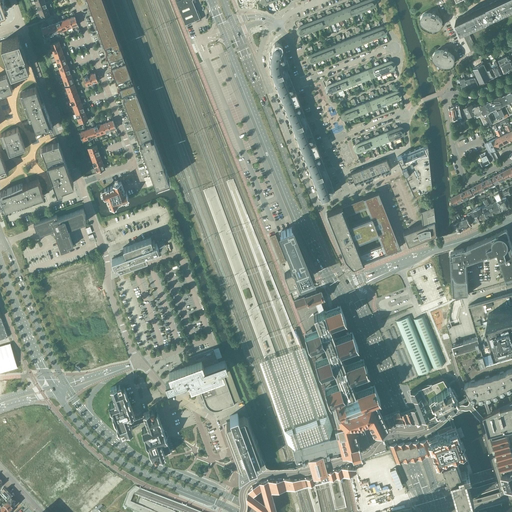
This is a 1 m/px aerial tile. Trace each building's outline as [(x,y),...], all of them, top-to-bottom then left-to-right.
[(88,0),(104,43),(105,43),(121,37),(106,0),(88,0)] [(175,0),(185,24),(196,20),(197,21),(201,19),(198,10),(196,10),(193,2),(194,2),(195,0),(175,0)] [(356,4),(353,5),(357,13),(361,11),(356,0),(355,0),(356,0),(355,1),(356,4)] [(356,0),(361,11),(366,10),(363,1),(360,2),(359,0),(356,0)] [(365,0),(366,0),(363,1),(366,10),(371,8),(367,0),(365,0)] [(511,0),(497,0),(456,20),(461,31),(511,6),(511,0)] [(348,3),(347,3),(352,15),(357,13),(353,5),(351,6),(349,3),(348,3)] [(337,11),(334,12),(338,21),(342,19),(338,7),(337,8),(336,9),(337,11)] [(339,7),(338,7),(342,19),(347,17),(344,9),(341,10),(340,7),(339,7)] [(329,10),(328,11),(333,23),(338,21),(334,12),(331,14),(330,11),(329,10)] [(427,13),(425,13),(424,13),(422,15),(421,16),(421,19),(421,21),(422,23),(425,26),(429,28),(433,29),(437,29),(439,28),(441,26),(442,24),(442,22),(442,20),(441,19),(440,18),(439,17),(438,16),(436,15),(435,14),(435,13),(435,12),(434,11),(433,12),(433,13),(431,13),(429,13),(427,13)] [(320,14),(319,15),(323,26),(328,25),(325,16),(322,17),(321,15),(320,14)] [(310,18),(309,18),(314,30),(319,28),(315,20),(313,21),(311,18),(310,18)] [(305,34),(300,22),(299,23),(298,24),(299,26),(298,27),(297,28),(297,29),(296,30),(296,31),(297,32),(297,33),(298,34),(299,34),(299,35),(300,35),(301,35),(302,35),(305,34)] [(301,22),(300,22),(305,34),(309,32),(306,24),(303,25),(302,22),(301,22)] [(48,26),(46,26),(50,35),(50,36),(55,35),(54,33),(51,24),(48,26)] [(42,28),(45,37),(45,36),(50,35),(46,26),(42,28)] [(374,29),(369,31),(372,39),(377,37),(374,29)] [(19,35),(0,42),(0,45),(8,69),(9,68),(11,73),(26,68),(27,71),(32,69),(29,60),(27,61),(24,51),(25,51),(19,35)] [(360,35),(355,37),(358,45),(363,43),(360,35)] [(104,43),(103,44),(105,49),(106,49),(109,56),(111,62),(111,63),(116,77),(117,77),(119,84),(121,92),(122,91),(134,86),(119,44),(123,43),(121,37),(105,43),(104,43)] [(355,37),(350,39),(353,47),(358,45),(355,37)] [(350,39),(345,40),(349,49),(353,47),(350,39)] [(345,40),(340,42),(344,51),(349,49),(345,40)] [(292,83),(286,68),(288,67),(289,66),(289,65),(287,62),(282,48),(282,47),(282,46),(282,45),(282,44),(281,44),(281,43),(280,43),(280,42),(279,42),(278,42),(277,42),(276,42),(275,42),(274,43),(273,44),(273,45),(272,47),(272,48),(271,50),(271,51),(271,52),(270,53),(270,57),(270,59),(270,60),(270,61),(270,63),(270,64),(270,65),(270,66),(271,68),(271,69),(271,70),(272,72),(272,74),(278,90),(283,101),(297,96),(292,83)] [(331,46),(326,48),(330,56),(334,54),(331,46)] [(326,48),(321,50),(325,58),(330,56),(326,48)] [(437,50),(435,52),(433,53),(433,56),(433,58),(434,60),(437,63),(441,65),(445,66),(449,65),(452,65),(453,63),(454,61),(455,59),(454,57),(454,56),(453,55),(451,54),(450,53),(449,52),(447,51),(448,50),(447,49),(447,48),(446,48),(445,49),(445,50),(443,50),(441,50),(439,50),(438,50),(437,50)] [(317,52),(312,53),(315,62),(320,60),(317,52)] [(498,59),(504,71),(508,69),(508,70),(511,69),(511,68),(511,67),(511,60),(511,58),(509,59),(507,55),(498,59)] [(385,63),(382,64),(386,74),(391,73),(390,70),(385,58),(384,59),(384,60),(385,63)] [(386,58),(385,58),(390,70),(392,69),(393,69),(393,68),(394,67),(395,66),(394,64),(394,62),(392,61),(391,61),(390,61),(389,61),(387,58),(386,58)] [(491,78),(487,70),(484,63),(483,61),(482,62),(480,58),(471,63),(473,68),(480,83),(491,78)] [(495,63),(491,65),(496,75),(497,75),(498,75),(499,75),(500,74),(499,74),(502,72),(495,58),(493,59),(495,63)] [(375,66),(372,67),(376,76),(380,74),(376,62),(375,63),(374,64),(375,66)] [(376,62),(380,74),(381,76),(386,74),(382,64),(379,65),(378,62),(377,62),(376,62)] [(491,68),(487,70),(491,78),(496,75),(491,65),(490,62),(488,63),(490,67),(491,67),(491,68)] [(367,65),(366,66),(371,78),(376,76),(372,67),(369,68),(368,66),(367,65)] [(366,70),(363,71),(366,79),(371,78),(366,66),(365,66),(365,67),(366,70)] [(358,69),(357,70),(361,81),(366,79),(363,71),(360,72),(359,70),(358,69)] [(356,74),(353,75),(357,83),(361,81),(357,70),(356,70),(355,71),(356,74)] [(347,77),(344,79),(347,87),(352,85),(347,73),(346,74),(346,75),(347,77)] [(348,73),(347,73),(352,85),(357,83),(353,75),(350,76),(349,73),(348,73)] [(465,86),(467,86),(465,79),(464,73),(461,74),(458,75),(460,79),(457,80),(458,84),(461,83),(462,87),(463,88),(465,87),(465,86)] [(6,74),(0,76),(0,94),(12,90),(6,74)] [(470,79),(472,86),(472,88),(473,88),(474,88),(476,88),(476,87),(477,87),(479,86),(478,83),(474,74),(469,75),(470,79)] [(337,81),(334,82),(338,91),(342,89),(338,77),(337,77),(336,78),(337,81)] [(339,77),(338,77),(342,89),(347,87),(344,79),(341,80),(340,77),(339,77)] [(329,80),(328,81),(333,92),(338,91),(334,82),(331,83),(330,81),(329,80)] [(53,127),(38,86),(20,92),(30,118),(32,117),(37,133),(53,127)] [(121,92),(122,95),(123,94),(139,137),(153,132),(136,86),(122,91),(121,92)] [(388,93),(391,102),(392,104),(397,102),(396,100),(393,92),(388,93)] [(499,96),(503,105),(506,104),(511,115),(511,113),(511,107),(505,93),(503,94),(502,94),(501,94),(500,95),(499,96)] [(283,101),(303,152),(317,146),(297,96),(283,101)] [(495,98),(493,99),(501,117),(504,115),(504,117),(508,116),(507,114),(505,115),(501,106),(503,105),(499,96),(498,96),(497,96),(496,96),(495,97),(495,98)] [(379,97),(374,99),(377,107),(382,105),(379,97)] [(374,99),(369,101),(372,109),(377,107),(374,99)] [(487,102),(486,102),(496,122),(499,120),(498,118),(501,117),(493,99),(490,100),(489,100),(487,101),(487,102)] [(369,101),(364,103),(368,111),(372,109),(369,101)] [(482,104),(480,105),(490,125),(496,122),(486,102),(484,102),(483,102),(482,104)] [(364,103),(360,105),(363,113),(368,111),(364,103)] [(464,111),(461,112),(459,103),(458,103),(456,103),(456,104),(455,104),(451,105),(454,118),(455,120),(458,120),(458,118),(462,118),(465,117),(464,111)] [(472,105),(476,112),(477,116),(480,114),(486,127),(490,125),(480,105),(479,103),(477,104),(476,104),(475,104),(472,105)] [(471,114),(476,112),(472,105),(472,104),(470,105),(469,104),(466,105),(466,106),(464,107),(469,117),(472,115),(471,114)] [(360,105),(355,106),(358,115),(363,113),(360,105)] [(355,106),(350,108),(353,117),(358,115),(355,106)] [(350,108),(345,110),(349,118),(353,117),(350,108)] [(394,129),(391,130),(395,138),(399,136),(395,124),(394,125),(393,126),(394,129)] [(396,124),(395,124),(399,136),(402,135),(403,135),(403,134),(404,133),(404,131),(404,130),(403,128),(401,127),(400,127),(399,127),(398,127),(397,124),(396,124)] [(17,128),(0,134),(0,135),(2,140),(4,139),(9,154),(25,149),(17,128)] [(385,132),(382,133),(385,142),(390,140),(385,128),(384,129),(384,130),(385,132)] [(386,128),(385,128),(390,140),(395,138),(391,130),(388,131),(387,128),(386,128)] [(500,129),(498,130),(504,144),(506,143),(506,144),(508,143),(508,142),(509,141),(505,133),(503,135),(500,129)] [(498,137),(496,138),(500,147),(502,146),(502,144),(504,144),(498,130),(496,131),(498,137)] [(377,131),(376,132),(380,144),(385,142),(382,133),(379,135),(378,132),(377,131)] [(139,137),(137,138),(138,141),(140,140),(155,183),(169,178),(153,132),(139,137)] [(375,136),(372,137),(376,146),(380,144),(376,132),(375,132),(374,133),(375,136)] [(367,135),(366,136),(371,147),(376,146),(372,137),(369,138),(368,136),(367,135)] [(48,145),(41,148),(47,163),(48,163),(50,168),(49,168),(49,169),(50,168),(51,173),(56,189),(57,191),(63,189),(62,187),(73,183),(57,136),(46,140),(48,145)] [(366,140),(363,141),(366,149),(371,147),(366,136),(365,136),(365,137),(366,140)] [(500,147),(496,138),(485,143),(490,154),(493,153),(492,149),(494,148),(496,149),(499,148),(500,147)] [(361,151),(357,139),(356,140),(355,141),(356,144),(355,144),(354,145),(354,146),(353,147),(353,148),(353,149),(354,149),(354,150),(355,151),(356,152),(357,152),(358,152),(359,152),(360,152),(361,151)] [(358,139),(357,139),(361,151),(366,149),(363,141),(360,142),(359,139),(358,139)] [(403,165),(401,166),(404,172),(405,175),(414,194),(431,186),(427,144),(412,150),(397,157),(398,158),(398,160),(399,159),(400,161),(401,160),(403,165)] [(332,184),(322,159),(317,146),(303,152),(321,198),(335,192),(331,184),(332,184)] [(490,162),(487,155),(485,152),(480,154),(483,160),(481,161),(483,166),(485,164),(486,165),(488,164),(488,163),(490,162)] [(386,158),(382,160),(386,171),(389,170),(391,170),(386,158)] [(382,160),(377,162),(382,173),(386,171),(382,160)] [(377,162),(373,164),(377,175),(382,173),(377,162)] [(373,164),(368,165),(373,176),(377,175),(373,164)] [(368,165),(364,167),(368,178),(373,176),(368,165)] [(364,167),(359,169),(364,180),(368,178),(364,167)] [(359,169),(355,171),(359,182),(364,180),(359,169)] [(502,171),(501,171),(505,179),(510,176),(506,169),(504,170),(502,170),(502,171)] [(359,182),(355,171),(350,172),(355,184),(356,183),(359,182)] [(499,173),(497,174),(500,181),(505,179),(501,171),(501,172),(500,171),(499,172),(499,173)] [(500,181),(497,174),(495,175),(494,175),(492,175),(492,176),(495,184),(500,181)] [(488,178),(486,179),(489,187),(494,184),(491,177),(490,177),(489,177),(488,178)] [(37,178),(0,191),(0,203),(2,209),(44,193),(44,192),(43,193),(37,178)] [(481,182),(485,189),(489,187),(486,179),(484,180),(483,180),(482,181),(481,182)] [(114,186),(102,190),(103,192),(104,195),(105,198),(107,197),(109,203),(110,206),(110,207),(112,206),(116,205),(118,204),(117,202),(124,200),(128,199),(129,198),(126,191),(125,191),(121,181),(119,182),(115,183),(113,184),(114,186)] [(478,183),(476,184),(480,192),(485,189),(481,182),(480,182),(478,183)] [(480,192),(476,184),(474,185),(473,185),(472,186),(472,187),(471,187),(475,194),(480,192)] [(502,189),(503,191),(500,192),(501,193),(503,192),(504,195),(507,194),(509,197),(511,196),(511,198),(511,197),(511,192),(509,186),(502,189)] [(467,189),(465,190),(469,197),(474,195),(470,187),(470,188),(469,187),(467,188),(467,189)] [(461,192),(460,192),(464,200),(469,197),(465,190),(463,191),(462,191),(461,191),(461,192)] [(346,258),(351,264),(352,265),(353,265),(354,265),(357,264),(360,262),(360,263),(361,262),(364,261),(365,261),(365,260),(368,259),(369,259),(372,258),(373,258),(373,257),(376,256),(377,256),(380,255),(380,254),(384,253),(387,252),(388,251),(391,250),(392,250),(395,248),(395,249),(396,248),(399,247),(400,247),(400,246),(398,243),(399,243),(398,242),(397,239),(397,238),(396,238),(395,235),(395,234),(394,231),(394,230),(393,230),(392,227),(392,226),(392,227),(391,223),(387,215),(386,212),(386,211),(384,208),(385,208),(384,207),(383,204),(383,203),(381,200),(382,200),(381,199),(380,196),(380,195),(378,192),(378,191),(377,192),(374,193),(373,193),(370,195),(370,194),(369,195),(370,195),(366,196),(363,198),(362,197),(362,198),(359,199),(358,199),(355,201),(354,201),(351,202),(350,202),(350,203),(347,204),(346,204),(343,205),(342,205),(342,206),(339,207),(338,207),(335,208),(334,209),(331,210),(330,210),(327,211),(326,212),(327,212),(328,215),(328,216),(329,216),(330,219),(330,220),(331,223),(331,224),(332,224),(333,227),(333,228),(334,231),(334,232),(335,232),(336,235),(336,236),(337,239),(338,240),(339,243),(339,244),(341,247),(340,247),(341,248),(342,251),(344,255),(344,256),(345,257),(346,258)] [(457,194),(456,195),(459,202),(464,200),(460,192),(460,193),(459,192),(458,193),(457,194)] [(495,195),(502,210),(502,209),(511,205),(506,195),(502,198),(499,193),(495,195)] [(459,202),(456,195),(454,196),(453,196),(451,196),(451,197),(450,197),(453,202),(452,202),(453,204),(454,204),(454,205),(459,202)] [(489,197),(492,203),(494,206),(497,212),(502,209),(497,201),(494,202),(491,197),(489,197)] [(487,199),(485,200),(492,214),(492,215),(497,212),(494,206),(492,203),(489,205),(487,199)] [(492,214),(485,200),(483,201),(486,206),(483,208),(487,217),(492,214)] [(403,231),(408,244),(434,233),(433,233),(433,230),(433,226),(433,225),(433,219),(431,205),(420,209),(425,223),(403,231)] [(476,209),(472,210),(475,216),(477,219),(478,221),(483,219),(487,217),(481,206),(478,207),(478,206),(475,208),(476,209)] [(56,214),(33,222),(36,230),(38,230),(40,234),(53,229),(61,252),(69,249),(69,247),(73,245),(68,232),(70,231),(69,228),(86,222),(84,217),(86,216),(83,208),(57,218),(56,214)] [(475,216),(472,210),(468,213),(472,222),(477,219),(475,216)] [(466,227),(461,217),(459,212),(451,216),(454,223),(455,225),(453,226),(456,232),(463,229),(462,229),(466,227)] [(462,217),(461,217),(466,227),(471,225),(467,217),(463,219),(462,217)] [(292,227),(280,232),(281,235),(294,269),(284,273),(288,283),(289,284),(304,278),(310,273),(311,272),(311,270),(311,269),(310,268),(309,268),(308,267),(307,265),(305,262),(306,262),(305,261),(308,260),(295,235),(293,230),(292,227)] [(511,280),(511,245),(511,241),(509,236),(506,228),(501,230),(492,236),(467,247),(467,248),(457,251),(455,253),(454,252),(453,254),(454,254),(453,256),(451,256),(454,295),(456,295),(456,297),(457,297),(463,295),(463,294),(469,294),(467,261),(498,250),(506,278),(507,282),(511,280)] [(275,234),(270,236),(280,264),(286,261),(275,234)] [(156,242),(152,244),(152,243),(153,243),(151,237),(123,247),(125,253),(125,252),(126,253),(112,259),(114,264),(118,263),(118,264),(119,270),(144,261),(147,260),(145,253),(159,248),(157,245),(157,244),(156,242)] [(325,298),(321,289),(304,296),(293,300),(297,309),(308,305),(325,298)] [(465,377),(471,390),(473,391),(476,393),(479,394),(490,392),(498,388),(511,382),(511,292),(469,305),(478,337),(452,345),(465,377)] [(345,318),(340,304),(339,304),(340,304),(324,310),(319,312),(313,314),(317,323),(318,327),(305,332),(304,332),(310,347),(324,342),(329,354),(315,359),(320,374),(321,374),(334,369),(339,381),(325,386),(324,386),(330,402),(330,401),(331,400),(337,423),(336,423),(337,426),(334,427),(336,433),(337,433),(337,436),(342,451),(342,454),(344,453),(352,452),(356,451),(355,446),(363,445),(356,422),(362,420),(370,417),(376,431),(388,425),(387,425),(383,416),(375,399),(379,398),(380,398),(378,393),(374,383),(373,383),(374,383),(355,390),(350,378),(368,371),(369,371),(363,356),(362,356),(363,357),(345,364),(340,351),(357,344),(357,345),(358,345),(352,329),(351,330),(352,330),(334,337),(330,324),(345,318)] [(424,314),(415,318),(433,368),(443,364),(435,343),(436,343),(435,340),(434,341),(424,314)] [(418,375),(431,369),(432,369),(410,315),(398,320),(396,321),(418,375)] [(10,344),(0,346),(0,373),(18,368),(10,344)] [(172,378),(169,379),(166,381),(168,387),(173,385),(174,386),(175,386),(176,387),(177,387),(178,388),(179,388),(180,388),(181,388),(182,388),(183,387),(184,387),(191,385),(191,386),(198,383),(199,388),(204,401),(205,403),(205,404),(206,405),(206,406),(207,407),(208,408),(209,409),(210,409),(211,410),(212,410),(213,411),(214,411),(215,411),(216,411),(217,411),(218,410),(219,410),(234,405),(223,374),(224,374),(222,368),(221,369),(220,368),(223,367),(227,365),(225,359),(221,360),(218,361),(213,348),(188,357),(190,364),(169,372),(171,378),(172,377),(172,378)] [(433,415),(441,409),(455,402),(455,401),(457,400),(454,394),(448,385),(446,386),(446,385),(442,378),(410,391),(421,418),(422,418),(422,420),(425,419),(433,415)] [(115,401),(109,403),(119,431),(124,429),(124,428),(125,428),(127,432),(130,431),(132,430),(131,427),(147,422),(145,417),(136,420),(134,414),(124,386),(119,388),(119,389),(118,389),(116,385),(111,387),(115,401)] [(511,396),(500,404),(493,407),(483,412),(498,467),(500,475),(505,490),(511,487),(511,396)] [(412,409),(409,409),(414,422),(421,419),(417,407),(412,409)] [(404,411),(400,413),(404,423),(414,422),(409,409),(404,411)] [(399,410),(392,412),(396,422),(404,423),(400,413),(399,410)] [(147,427),(142,429),(152,456),(157,454),(158,453),(159,457),(165,455),(165,454),(170,452),(166,440),(167,439),(157,412),(151,414),(152,414),(150,415),(149,411),(143,413),(145,417),(147,422),(149,427),(147,427)] [(225,426),(224,427),(225,430),(226,430),(227,432),(226,432),(228,437),(229,437),(230,439),(229,439),(231,444),(232,444),(232,446),(231,446),(232,448),(232,449),(233,451),(234,451),(235,453),(234,453),(236,458),(237,458),(237,460),(236,460),(238,464),(239,465),(242,466),(243,466),(243,467),(244,467),(245,472),(264,465),(263,463),(263,462),(261,457),(261,456),(262,456),(261,455),(262,455),(261,451),(260,452),(259,450),(260,450),(258,444),(257,445),(256,443),(257,443),(255,437),(255,438),(254,436),(255,435),(253,430),(252,431),(251,429),(252,428),(250,423),(249,423),(249,422),(250,421),(248,418),(247,417),(244,416),(239,417),(239,418),(237,413),(229,416),(230,417),(231,420),(231,421),(226,422),(224,425),(225,426)] [(388,414),(383,416),(387,425),(388,425),(392,424),(388,414)] [(456,428),(455,427),(454,427),(452,428),(451,426),(437,431),(438,433),(435,434),(429,437),(428,437),(429,439),(427,440),(426,437),(419,440),(418,438),(412,440),(411,440),(410,439),(404,441),(404,439),(397,442),(396,440),(391,442),(390,443),(388,443),(395,460),(398,460),(403,458),(403,459),(407,458),(410,457),(411,459),(413,458),(417,456),(418,457),(423,455),(424,455),(424,453),(427,452),(431,450),(431,449),(433,449),(434,450),(433,451),(434,451),(435,454),(436,457),(436,458),(437,458),(437,457),(438,457),(451,452),(453,452),(456,450),(456,451),(456,450),(459,449),(460,449),(462,449),(465,447),(461,438),(460,439),(458,435),(456,428)] [(332,454),(342,451),(337,436),(335,436),(335,435),(300,445),(292,447),(296,460),(306,457),(307,461),(316,458),(324,456),(323,452),(331,450),(332,454)] [(48,449),(68,472),(54,484),(50,480),(40,489),(44,494),(41,497),(50,507),(54,503),(61,511),(79,511),(64,494),(77,482),(81,486),(91,477),(87,472),(91,469),(82,459),(78,463),(58,440),(48,449)] [(451,452),(438,457),(447,481),(450,480),(451,485),(455,498),(456,505),(471,501),(469,495),(465,481),(464,476),(466,475),(466,476),(469,475),(468,471),(465,472),(460,473),(454,458),(462,455),(462,456),(465,455),(466,455),(464,451),(463,452),(452,456),(452,455),(451,452)] [(349,462),(345,463),(342,464),(344,473),(347,472),(358,469),(357,466),(349,462)] [(344,473),(342,464),(338,465),(335,466),(337,475),(340,474),(344,473)] [(337,475),(335,466),(328,469),(330,476),(337,475)] [(330,476),(328,469),(318,472),(319,479),(330,476)] [(308,482),(319,479),(318,472),(307,475),(308,482)] [(278,510),(272,485),(287,484),(285,476),(276,473),(263,474),(253,478),(248,485),(247,488),(247,489),(246,493),(247,497),(249,498),(260,506),(267,511),(268,511),(273,510),(278,510)] [(308,482),(307,475),(302,475),(290,475),(292,484),(304,482),(308,482)] [(336,509),(346,507),(342,485),(331,487),(336,509)] [(6,489),(0,494),(3,498),(4,500),(10,494),(6,489)] [(10,494),(4,500),(5,501),(8,504),(9,504),(14,499),(15,499),(10,494)] [(8,504),(6,506),(12,511),(19,504),(14,499),(9,504),(8,504)]
